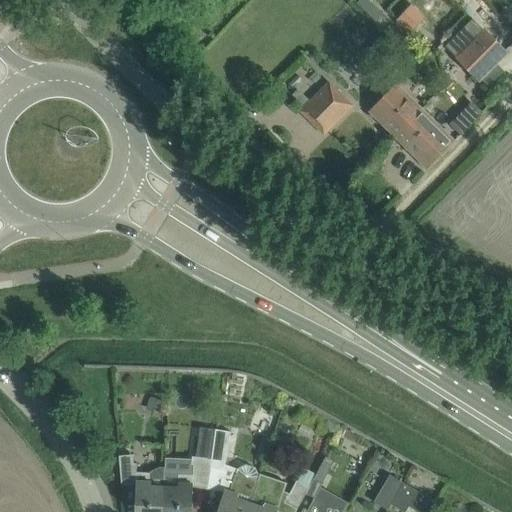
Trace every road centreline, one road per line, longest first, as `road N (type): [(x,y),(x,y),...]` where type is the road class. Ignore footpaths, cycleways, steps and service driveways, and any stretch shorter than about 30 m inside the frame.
road 1 (unclassified): [(511,348),(325,238),(260,188),(60,0)]
road 2 (secondary): [(398,365),(373,318),(131,147)]
road 3 (secondary): [(91,215),(344,349),(398,365)]
road 4 (secondary): [(398,365),(364,329),(127,176)]
road 5 (track): [(511,95),(353,255)]
road 6 (unclassified): [(94,511),(58,436),(0,374)]
road 7 (secondary): [(511,436),(398,365)]
road 8 (secondary): [(131,147),(120,111),(102,93),(80,81),(42,80)]
